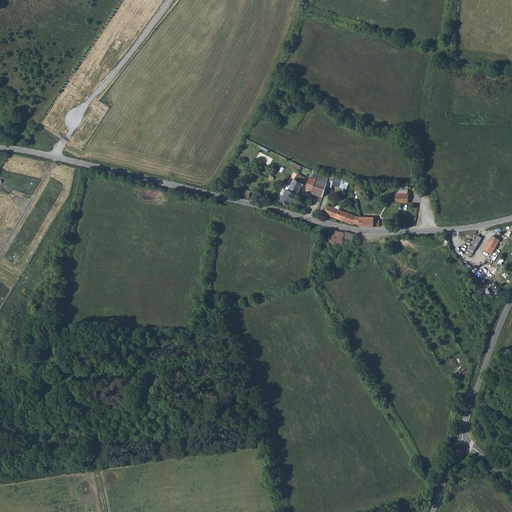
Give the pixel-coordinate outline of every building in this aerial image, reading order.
[(308,187),(314,190),(313,193),(314,193),(322,196),(328,174),(319,172),(315,170),(313,177),(311,176),(308,187)] [(322,196),(325,196),(331,175),(328,174),(322,196)] [(330,183),(336,185),(337,184),(343,186),(343,187),(347,188),(349,181),(332,175),(330,183)] [(287,190),(297,195),(302,185),(303,183),(294,178),(287,190)] [(280,200),(290,206),(297,195),(287,190),(287,189),(280,200)] [(324,214),(353,224),(353,223),(360,223),(360,217),(360,216),(356,215),(334,208),(335,205),(328,203),(324,214)] [(360,223),(359,226),(372,226),(375,226),(378,226),(379,219),(373,219),(373,217),(360,217),(360,223)] [(346,231),(345,233),(327,229),(325,237),(326,237),(326,243),(341,247),(342,246),(343,240),(357,244),(358,240),(353,238),(355,234),(346,231)] [(469,249),(473,252),(481,238),(477,236),(469,249)] [(484,250),(491,254),(499,240),(492,236),(484,250)]
